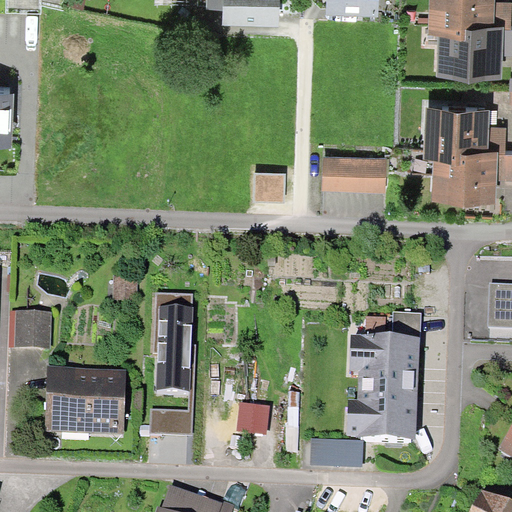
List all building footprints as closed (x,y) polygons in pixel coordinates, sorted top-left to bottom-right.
[(70,0),(69,6),(84,10),(85,0),(70,0)] [(223,11),(223,0),(206,0),(207,10),(223,11)] [(279,0),(223,0),(223,11),(222,25),(279,27),(279,0)] [(379,0),(326,0),(326,15),(379,16),(379,0)] [(429,0),(429,35),(438,35),(467,36),(467,27),(504,28),(504,30),(511,30),(511,2),(496,2),(495,0),(429,0)] [(467,36),(438,35),(437,76),(503,77),(503,54),(511,54),(511,30),(504,30),(504,28),(467,27),(467,36)] [(14,93),(0,92),(0,148),(12,149),(14,93)] [(489,109),(425,108),(424,162),(433,162),(461,162),(462,153),(499,154),(499,155),(506,155),(506,129),(489,128),(489,109)] [(461,162),(433,162),(432,202),(496,203),(497,181),(511,181),(511,155),(506,155),(499,155),(499,154),(462,153),(461,162)] [(386,157),(323,156),(322,192),(385,193),(385,177),(386,159),(386,157)] [(285,173),(254,172),(253,202),(284,203),(285,173)] [(112,276),(113,302),(135,302),(135,276),(112,276)] [(511,283),(490,283),(488,327),(511,327),(511,283)] [(193,307),(159,306),(156,390),(190,391),(192,344),(193,307)] [(11,310),(10,347),(51,348),(52,311),(11,310)] [(394,311),(393,336),(421,337),(422,313),(394,311)] [(393,336),(351,334),(350,373),(359,374),(358,400),(349,399),(347,435),(416,438),(421,337),(393,336)] [(127,369),(48,366),(46,432),(124,435),(127,369)] [(269,406),(240,402),(236,430),(266,434),(269,406)] [(189,410),(151,409),(150,434),(193,435),(193,410),(189,410)] [(511,427),(500,450),(511,456),(511,427)] [(316,445),(316,468),(363,468),(363,445),(316,445)] [(231,511),(234,505),(171,483),(163,507),(159,505),(156,511),(231,511)] [(511,511),(511,504),(480,489),(468,511),(511,511)]
